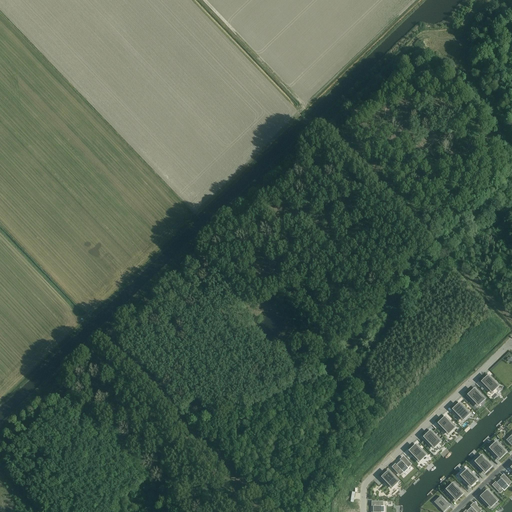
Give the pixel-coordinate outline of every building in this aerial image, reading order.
[(488,335),(485,339),(493,348),(497,344),(488,335)] [(485,339),(481,343),(489,352),(493,348),(485,339)] [(481,343),(477,346),(485,355),(489,352),(481,343)] [(477,346),(473,350),(481,359),(485,355),(477,346)] [(473,350),(469,354),(478,363),(481,359),(473,350)] [(460,363),(456,367),(464,375),(468,372),(460,363)] [(456,367),(452,370),(460,379),(464,375),(456,367)] [(452,370),(448,374),(457,383),(460,379),(452,370)] [(448,374),(444,378),(453,387),(457,383),(448,374)] [(489,376),(481,383),(490,393),(498,386),(489,376)] [(444,378),(440,382),(449,390),(453,387),(444,378)] [(475,389),(468,396),(477,406),(484,399),(475,389)] [(431,391),(427,394),(436,403),(440,400),(431,391)] [(427,394),(423,398),(432,407),(436,403),(427,394)] [(423,398),(419,402),(428,411),(432,407),(423,398)] [(419,402),(416,406),(424,415),(428,411),(419,402)] [(460,404),(452,411),(462,420),(469,413),(460,404)] [(416,406),(412,409),(420,418),(424,415),(416,406)] [(402,418),(398,422),(407,431),(411,427),(402,418)] [(445,418),(438,424),(447,434),(454,427),(445,418)] [(398,422),(394,426),(403,435),(407,431),(398,422)] [(394,426),(391,430),(399,439),(403,435),(394,426)] [(391,430),(387,433),(395,442),(399,439),(391,430)] [(431,431),(423,438),(433,448),(440,441),(431,431)] [(387,433),(383,437),(391,446),(395,442),(387,433)] [(506,452),(497,443),(489,450),(499,459),(506,452)] [(416,445),(409,452),(418,462),(425,455),(416,445)] [(482,456),(475,463),(484,473),(492,466),(482,456)] [(396,465),(393,467),(400,474),(403,472),(402,471),(407,467),(410,465),(403,458),(401,460),(401,461),(397,465),(396,465)] [(468,470),(461,477),(470,487),(477,480),(468,470)] [(389,471),(382,478),(391,487),(398,481),(389,471)] [(496,483),(493,485),(500,492),(503,490),(502,489),(507,485),(508,485),(510,483),(504,476),(501,478),(502,479),(497,484),(496,483)] [(453,484),(446,491),(455,501),(463,494),(453,484)] [(487,491),(480,498),(490,508),(497,501),(487,491)] [(439,511),(438,511),(443,511),(448,508),(446,505),(445,506),(441,501),(441,500),(439,498),(432,504),(434,507),(435,506),(439,511)] [(373,506),(373,511),(381,511),(381,506),(382,507),(382,503),(372,502),(372,506),(373,506)]
